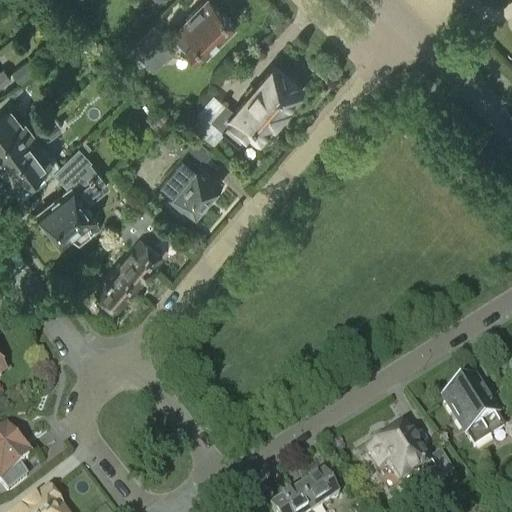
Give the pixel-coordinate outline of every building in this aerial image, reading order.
[(170,39),(158,26),(156,24),(132,47),(155,70),(180,44),(183,47),(195,59),(203,51),(204,51),(233,22),(209,0),(205,0),(180,26),(181,27),(172,36),(172,37),(170,39)] [(34,72),(26,62),(10,73),(18,84),(34,72)] [(101,75),(108,82),(121,69),(114,62),(101,75)] [(210,120),(224,133),(238,144),(246,134),(255,141),(300,89),(273,66),(234,112),(224,104),(210,120)] [(0,85),(10,79),(2,68),(0,70),(0,85)] [(27,127),(23,121),(20,122),(9,108),(15,104),(7,95),(0,100),(0,155),(53,115),(45,104),(31,114),(30,119),(32,123),(27,127)] [(53,115),(0,155),(0,161),(17,183),(31,172),(40,184),(59,166),(52,156),(47,159),(37,146),(62,127),(53,115)] [(158,182),(172,194),(169,198),(190,216),(219,182),(200,166),(212,152),(187,130),(172,147),(181,155),(158,182)] [(83,153),(84,154),(90,148),(85,142),(78,148),(83,153)] [(92,169),(70,187),(37,212),(61,242),(69,236),(78,242),(97,227),(93,217),(94,217),(81,201),(103,183),(92,169)] [(161,255),(152,246),(167,228),(141,206),(117,233),(132,245),(95,288),(116,307),(161,255)] [(474,381),(443,400),(472,447),(503,428),(495,415),(496,415),(474,381)] [(448,488),(442,480),(453,473),(440,453),(426,459),(420,450),(418,451),(404,427),(368,450),(381,470),(387,466),(399,485),(418,473),(424,480),(421,481),(431,497),(448,488)] [(0,482),(1,482),(8,491),(26,477),(19,467),(28,459),(19,448),(24,444),(16,434),(11,438),(5,430),(0,434),(0,482)] [(310,511),(315,511),(338,497),(323,475),(297,492),(310,511)] [(310,511),(297,492),(268,511),(269,511),(310,511)] [(245,511),(251,511),(262,504),(254,493),(239,503),(245,511)] [(60,511),(57,508),(58,508),(47,495),(24,511),(60,511)]
